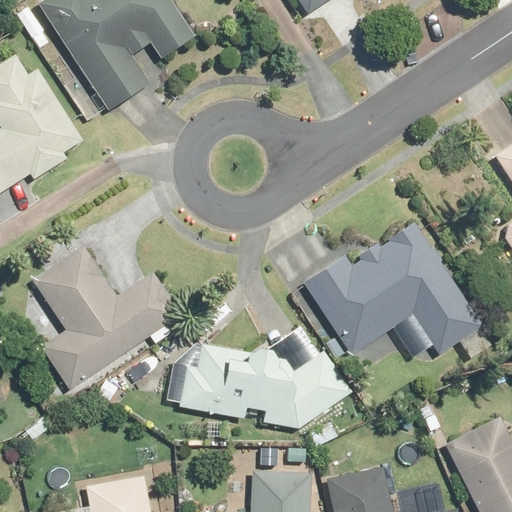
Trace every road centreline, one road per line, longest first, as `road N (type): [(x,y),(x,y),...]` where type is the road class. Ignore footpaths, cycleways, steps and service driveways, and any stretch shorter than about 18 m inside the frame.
road 1 (residential): [(286,163),(270,200),(239,213),(209,204),(190,179),(190,149),(208,124),(237,115),(268,126)]
road 2 (residential): [(286,163),(352,138),(511,36)]
